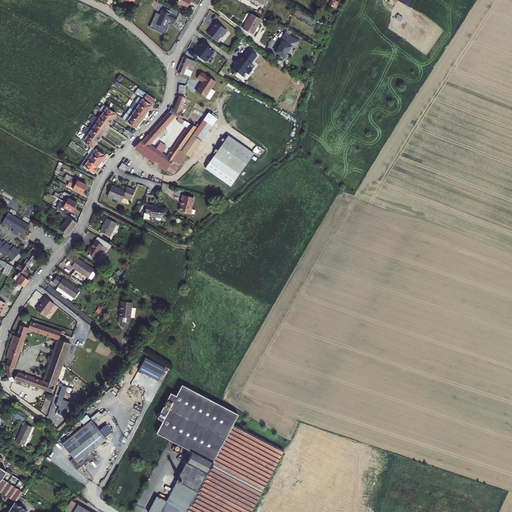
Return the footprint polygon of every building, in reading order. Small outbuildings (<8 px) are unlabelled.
[(167,29),(165,28),(168,22),(170,23),(171,20),(176,21),(178,16),(172,13),(173,10),(166,8),(165,10),(162,9),(161,13),(156,11),(149,27),(164,34),(167,29)] [(249,14),(241,28),(251,34),(260,20),(249,14)] [(220,37),(225,31),(213,22),(210,26),(211,27),(209,29),(205,34),(215,41),(218,37),(220,37)] [(284,34),(279,45),(280,45),(276,53),(282,56),(285,58),(291,47),(295,49),(299,41),(284,34)] [(189,49),(187,52),(192,56),(194,54),(202,60),(204,59),(211,50),(207,47),(198,40),(195,44),(195,45),(194,47),(193,47),(190,51),(189,49)] [(257,56),(248,50),(242,58),(241,57),(238,62),(236,60),(233,64),(235,65),(233,68),(231,68),(231,72),(233,72),(237,75),(238,74),(242,78),(245,73),(248,76),(252,71),(249,69),(252,65),(251,64),(257,56)] [(176,71),(188,77),(190,74),(193,66),(194,63),(194,62),(191,61),(182,57),(176,71)] [(194,91),(204,97),(210,88),(214,81),(200,72),(196,78),(201,81),(194,91)] [(136,91),(153,102),(156,98),(139,87),(136,91)] [(210,88),(204,97),(207,99),(213,91),(210,88)] [(169,107),(168,111),(174,115),(177,116),(180,111),(179,110),(183,96),(176,94),(172,108),(169,107)] [(149,110),(154,104),(141,95),(138,99),(137,98),(136,100),(149,110)] [(145,116),(149,110),(136,100),(134,103),(135,104),(133,107),(145,116)] [(113,118),(117,112),(101,101),(97,107),(103,112),(113,118)] [(141,122),(145,116),(133,107),(129,113),(141,122)] [(164,116),(169,121),(174,115),(168,111),(164,116)] [(194,129),(191,134),(201,141),(217,119),(207,111),(195,127),(195,128),(196,128),(195,130),(194,129)] [(109,124),(113,118),(103,112),(102,114),(99,118),(109,124)] [(137,127),(141,122),(129,113),(125,118),(137,127)] [(105,130),(109,124),(99,118),(97,116),(96,115),(92,120),(105,130)] [(140,152),(166,170),(167,169),(191,134),(194,129),(195,130),(196,128),(195,128),(195,127),(179,118),(178,117),(176,121),(187,127),(166,158),(160,154),(155,150),(147,145),(169,121),(164,116),(147,135),(146,135),(141,141),(140,140),(132,147),(139,151),(139,153),(140,152)] [(101,135),(105,130),(92,120),(89,119),(87,122),(90,123),(88,126),(101,135)] [(97,141),(101,135),(88,126),(86,124),(81,130),(85,132),(97,141)] [(94,146),(97,141),(85,132),(81,138),(84,140),(92,146),(93,147),(94,146)] [(167,169),(173,173),(186,154),(190,157),(201,141),(191,134),(167,169)] [(228,135),(214,156),(239,174),(253,153),(228,135)] [(89,152),(102,160),(106,155),(96,148),(94,146),(93,147),(92,146),(88,152),(89,152)] [(97,166),(102,160),(89,152),(85,158),(97,166)] [(94,172),(97,166),(85,158),(80,166),(83,167),(84,165),(94,172)] [(58,174),(64,160),(61,159),(61,160),(56,173),(58,174)] [(85,189),(88,184),(74,176),(72,179),(71,178),(69,180),(70,181),(85,189)] [(83,193),(85,189),(70,181),(68,184),(74,187),(74,188),(83,193)] [(109,194),(122,200),(125,196),(132,199),(136,190),(129,186),(127,190),(115,183),(109,194)] [(76,206),(79,201),(70,197),(71,194),(65,191),(63,193),(62,193),(61,194),(56,192),(55,195),(76,206)] [(182,203),(180,210),(192,213),(194,207),(192,207),(195,197),(184,193),(181,203),(182,203)] [(74,210),(76,206),(55,195),(53,197),(62,202),(61,204),(74,210)] [(153,216),(162,217),(163,207),(155,206),(155,204),(148,204),(147,212),(146,212),(146,218),(153,218),(153,216)] [(23,232),(26,233),(31,224),(10,212),(3,223),(8,226),(9,223),(15,227),(13,229),(22,234),(23,232)] [(70,235),(79,222),(66,212),(64,214),(68,217),(62,225),(61,225),(60,227),(62,228),(59,232),(64,236),(67,232),(70,235)] [(101,232),(111,238),(118,225),(108,220),(106,223),(107,224),(105,227),(104,226),(101,232)] [(0,249),(1,249),(6,254),(8,252),(14,258),(24,249),(21,245),(18,248),(13,242),(10,244),(5,238),(2,240),(0,237),(0,233),(1,233),(0,232),(0,249)] [(85,252),(95,259),(101,250),(104,252),(107,249),(96,241),(90,249),(89,248),(85,252)] [(24,273),(26,275),(27,273),(28,274),(31,270),(28,267),(39,252),(41,253),(43,250),(35,244),(32,248),(34,249),(24,265),(20,262),(17,267),(25,272),(24,273)] [(0,262),(0,264),(6,267),(9,262),(2,258),(0,262)] [(71,267),(87,279),(93,270),(77,258),(71,267)] [(10,274),(15,265),(9,262),(6,267),(4,271),(10,274)] [(15,278),(26,286),(31,279),(31,278),(26,275),(24,273),(20,270),(16,276),(15,278)] [(71,301),(73,298),(78,291),(57,276),(52,283),(58,287),(56,290),(71,301)] [(0,318),(11,299),(5,296),(0,306),(0,305),(0,318)] [(39,301),(44,305),(48,300),(42,296),(39,301)] [(118,302),(115,322),(126,324),(129,303),(118,302)] [(14,381),(53,394),(72,338),(68,337),(68,336),(62,334),(64,329),(56,326),(56,325),(33,318),(29,330),(59,340),(44,382),(17,373),(14,381)] [(6,366),(8,373),(12,373),(16,366),(28,329),(20,326),(16,337),(14,337),(7,358),(9,359),(6,366)] [(144,358),(137,372),(157,383),(164,368),(144,358)] [(158,434),(192,453),(167,502),(158,497),(149,511),(253,511),(285,451),(233,425),(238,416),(182,387),(176,397),(171,395),(158,419),(164,422),(158,434)] [(74,462),(71,465),(79,473),(90,462),(91,464),(96,459),(91,454),(105,440),(88,422),(61,449),(74,462)] [(32,427),(24,423),(16,441),(24,445),(32,427)] [(28,484),(0,466),(0,465),(0,490),(15,500),(17,501),(28,484)] [(26,511),(28,510),(16,502),(9,511),(26,511)]
